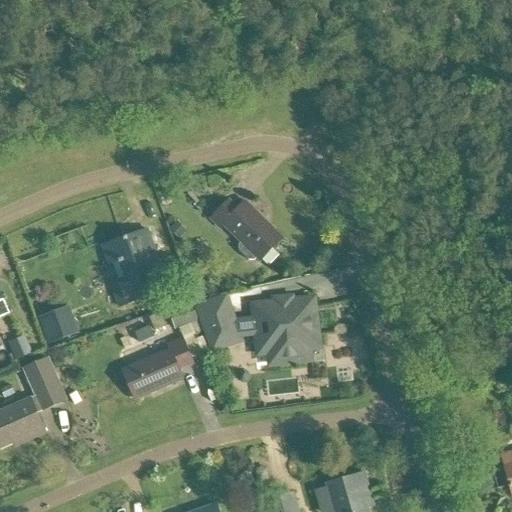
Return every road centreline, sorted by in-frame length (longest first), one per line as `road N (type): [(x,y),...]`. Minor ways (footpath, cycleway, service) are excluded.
road 1 (residential): [(0,219),(99,178),(242,145),(294,148),(333,174),(346,198),(406,405)]
road 2 (residential): [(25,511),(153,456),(406,405)]
